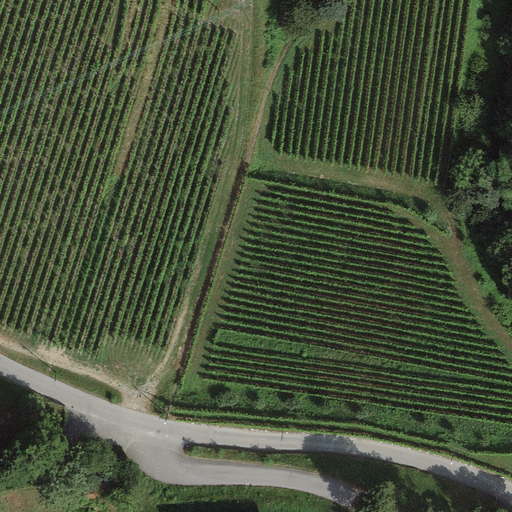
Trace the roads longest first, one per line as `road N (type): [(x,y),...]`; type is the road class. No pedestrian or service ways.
road 1 (unclassified): [(0,366),(135,424),(322,441),(448,464),(511,493)]
road 2 (track): [(240,0),(234,149),(218,215),(190,305),(135,424)]
